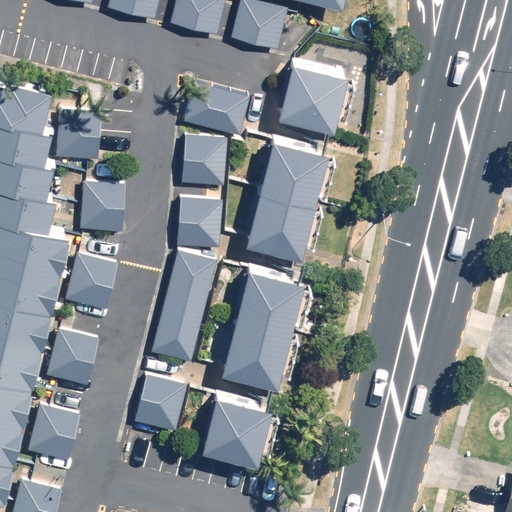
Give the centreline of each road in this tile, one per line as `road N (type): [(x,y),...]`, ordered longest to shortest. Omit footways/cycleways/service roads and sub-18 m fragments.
road 1 (secondary): [(452,123),(368,511)]
road 2 (secondary): [(478,0),(452,123)]
road 3 (secondary): [(452,123),(430,0)]
